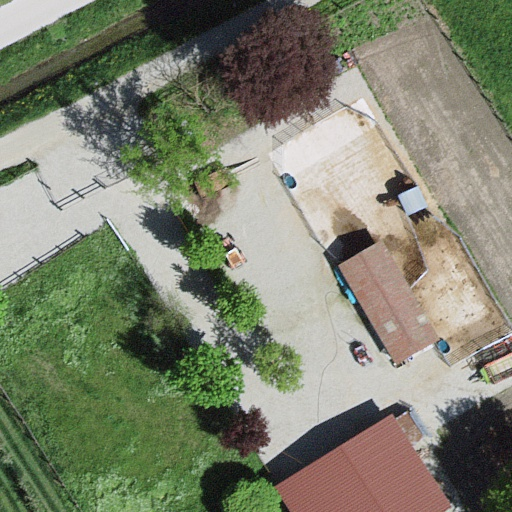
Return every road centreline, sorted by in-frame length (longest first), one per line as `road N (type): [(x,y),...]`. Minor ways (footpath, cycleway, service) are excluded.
road 1 (track): [(377,410),(255,400),(74,133)]
road 2 (track): [(0,170),(331,0)]
